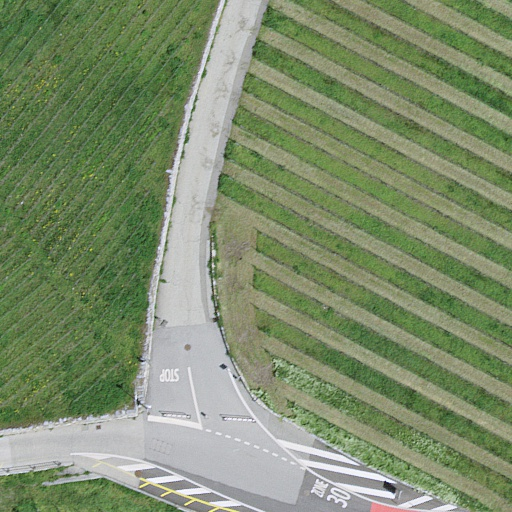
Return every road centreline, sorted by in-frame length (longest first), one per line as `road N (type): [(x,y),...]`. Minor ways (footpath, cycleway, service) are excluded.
road 1 (unclassified): [(199,459),(173,281),(244,0)]
road 2 (unclassified): [(199,459),(106,439),(0,453)]
road 3 (unclassified): [(344,511),(199,459)]
